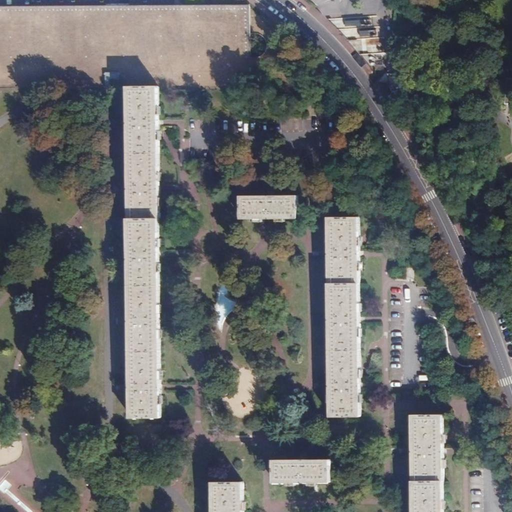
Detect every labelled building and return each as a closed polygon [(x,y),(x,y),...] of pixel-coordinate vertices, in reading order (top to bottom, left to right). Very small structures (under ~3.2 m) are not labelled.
[(105,72),(105,85),(108,85),(120,85),(119,72),(105,72)] [(511,83),(499,85),(502,112),(509,111),(511,110),(511,83)] [(159,125),(159,85),(128,85),(128,125),(129,190),(129,226),(129,255),(129,322),(130,389),(130,416),(160,416),(160,387),(160,322),(160,255),(159,189),(159,125)] [(244,195),(244,218),(258,217),(300,217),(300,195),(267,195),(244,195)] [(332,384),(332,415),(362,415),(362,385),(361,322),(361,254),(360,216),(330,216),(331,255),(331,321),(332,345),(332,384)] [(445,511),(445,450),(445,414),(415,414),(415,451),(415,511),(445,511)] [(274,459),(274,481),(313,481),(331,481),(330,459),(303,459),(274,459)] [(243,511),(243,481),(212,482),(212,511),(243,511)]
